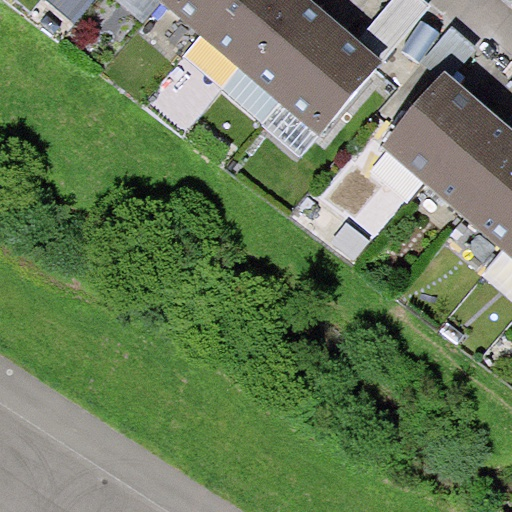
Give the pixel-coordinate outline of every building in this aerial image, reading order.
[(162,0),(160,3),(200,36),(230,0),(162,0)] [(230,0),(200,36),(239,68),(296,0),(230,0)] [(343,26),(313,0),(296,0),(239,68),(279,101),(343,26)] [(391,0),(359,39),(383,60),(429,5),(422,0),(391,0)] [(445,71),(452,77),(477,48),(452,25),(423,57),(442,74),(445,71)] [(359,39),(343,26),(279,101),(320,135),(383,60),(359,39)] [(381,146),(419,178),(483,103),(452,77),(445,71),(442,74),(381,146)] [(511,127),(506,123),(483,103),(419,178),(463,216),(511,157),(511,127)] [(511,157),(463,216),(502,249),(511,237),(511,157)] [(511,237),(502,249),(511,257),(511,237)]
